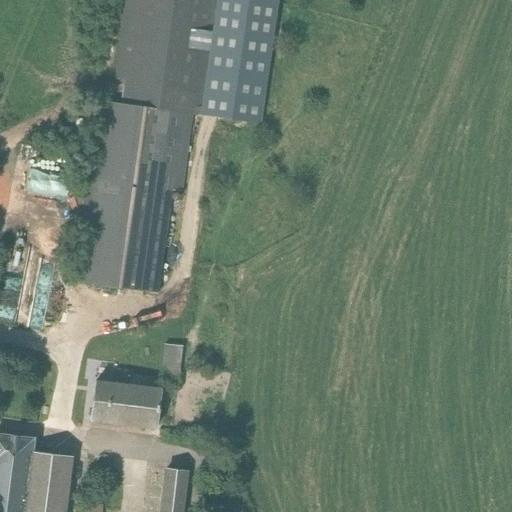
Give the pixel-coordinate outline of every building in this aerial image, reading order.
[(101,105),(77,285),(162,298),(175,191),(185,193),(195,118),(202,119),(221,0),(122,0),(111,105),(101,105)] [(167,349),(163,389),(180,392),(185,349),(167,349)] [(98,384),(93,425),(159,435),(165,392),(98,384)] [(38,442),(0,438),(0,511),(67,511),(73,461),(33,455),(38,442)] [(186,511),(192,477),(169,472),(163,511),(186,511)] [(107,511),(108,503),(87,503),(87,511),(107,511)]
